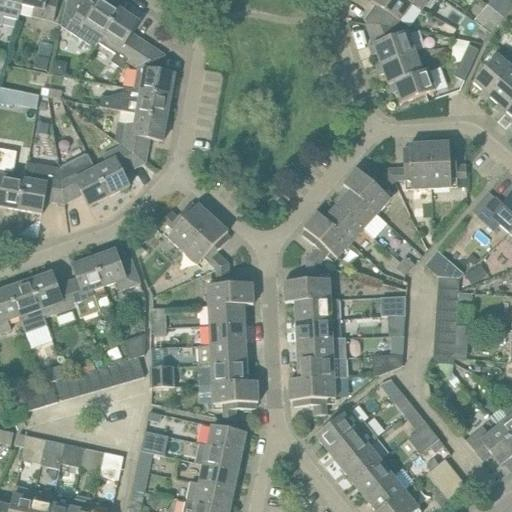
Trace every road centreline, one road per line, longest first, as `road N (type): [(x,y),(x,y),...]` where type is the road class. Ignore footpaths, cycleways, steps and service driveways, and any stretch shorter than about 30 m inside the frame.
road 1 (residential): [(173,170),(196,38),(148,0)]
road 2 (residential): [(277,429),(267,247)]
road 3 (residential): [(267,247),(381,125)]
road 4 (residential): [(47,256),(106,235),(173,170)]
road 5 (residential): [(511,163),(470,126),(381,125)]
road 6 (residential): [(381,125),(368,110),(335,0)]
road 7 (residential): [(267,247),(173,170)]
